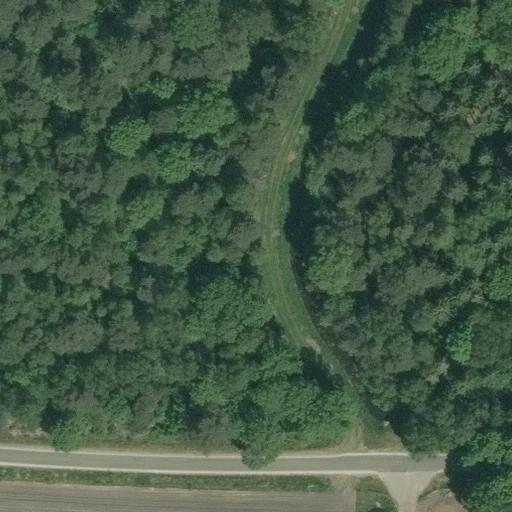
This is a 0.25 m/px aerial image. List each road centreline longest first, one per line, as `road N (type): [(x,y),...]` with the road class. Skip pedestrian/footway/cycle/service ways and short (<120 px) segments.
road 1 (track): [(352,0),(336,58),(298,130),(274,221),(276,285),(354,429),(350,465)]
road 2 (unclassified): [(0,459),(414,465)]
